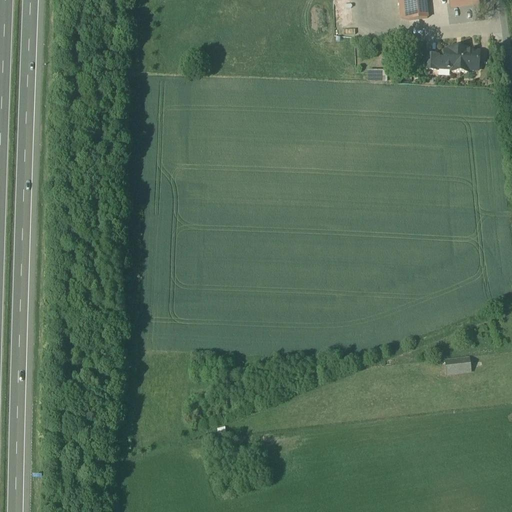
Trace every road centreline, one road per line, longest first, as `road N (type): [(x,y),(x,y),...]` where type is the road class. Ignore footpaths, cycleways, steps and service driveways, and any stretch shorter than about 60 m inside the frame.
road 1 (motorway): [(21,511),(35,0)]
road 2 (motorway): [(7,0),(0,147)]
road 3 (residential): [(511,133),(498,0)]
